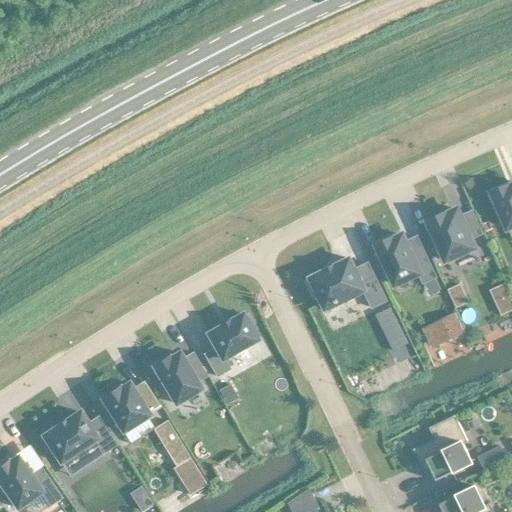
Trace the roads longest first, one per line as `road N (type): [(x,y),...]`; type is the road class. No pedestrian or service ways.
road 1 (primary): [(0,190),(164,92),(354,0)]
road 2 (residential): [(259,260),(0,418)]
road 3 (residential): [(511,140),(259,260)]
road 4 (residential): [(259,260),(380,511)]
